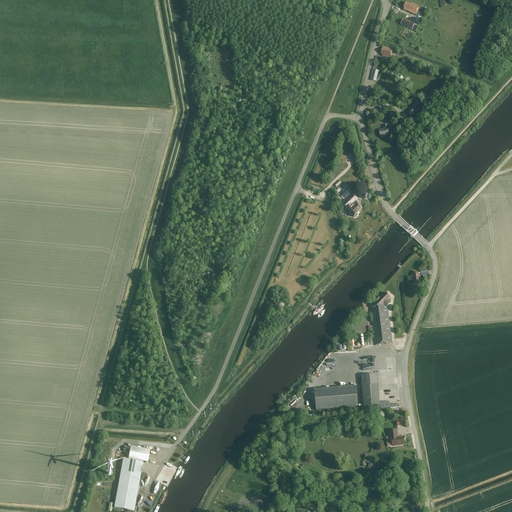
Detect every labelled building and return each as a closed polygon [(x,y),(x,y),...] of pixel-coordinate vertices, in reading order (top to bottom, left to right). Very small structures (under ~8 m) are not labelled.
[(412,3),(411,5),(406,2),(404,8),(405,8),(404,9),(416,15),(420,7),(419,7),(412,3)] [(416,15),(418,16),(419,15),(422,16),(425,8),(420,6),(419,7),(420,7),(416,15)] [(401,25),(412,30),(415,24),(403,19),(401,25)] [(393,49),(384,47),(384,49),(382,49),(381,54),(383,54),(382,56),(390,58),(393,49)] [(415,103),(405,114),(410,118),(420,107),(415,103)] [(388,128),(386,124),(384,125),(385,129),(379,131),(381,137),(389,135),(388,128)] [(340,195),(345,200),(352,193),(347,188),(340,195)] [(358,200),(352,195),(343,204),(348,209),(347,210),(354,217),(362,210),(357,205),(358,203),(356,201),(358,200)] [(420,275),(418,275),(418,273),(415,272),(413,274),(413,276),(412,276),(413,284),(421,283),(420,275)] [(390,297),(385,293),(380,299),(379,298),(374,303),(375,304),(372,308),(374,310),(371,310),(372,313),(371,313),(375,345),(392,343),(388,308),(387,307),(390,303),(387,301),(390,297)] [(380,405),(377,374),(361,376),(364,406),(380,405)] [(315,390),(317,411),(359,407),(357,386),(315,390)] [(405,436),(398,437),(397,430),(389,431),(390,437),(391,436),(393,446),(406,444),(405,436)] [(148,462),(150,450),(131,447),(128,459),(148,462)] [(134,511),(143,462),(123,459),(114,508),(128,511),(127,511),(131,511),(132,511),(134,511)]
